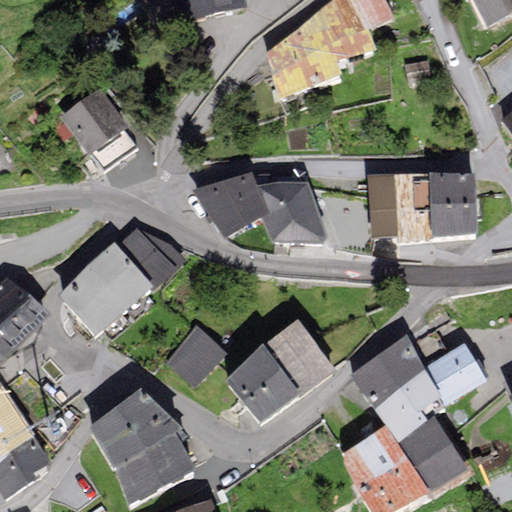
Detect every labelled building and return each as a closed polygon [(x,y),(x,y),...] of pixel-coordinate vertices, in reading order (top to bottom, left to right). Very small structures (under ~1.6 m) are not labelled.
[(174,0),(177,10),(219,0),(174,0)] [(289,33),(260,57),(279,105),(342,82),(334,61),(374,53),(367,34),(396,19),(384,0),(330,0),(318,9),(289,33)] [(511,0),(469,0),(484,32),(511,19),(511,0)] [(96,90),(56,121),(91,166),(131,135),(96,90)] [(511,112),(501,120),(511,137),(511,112)] [(252,177),(188,196),(224,243),(327,250),(363,257),(360,197),(310,197),(306,187),(258,188),(252,177)] [(473,178),(364,181),(367,246),(474,245),(473,178)] [(114,247),(54,300),(96,346),(156,293),(114,247)] [(0,274),(0,355),(45,312),(4,270),(0,274)] [(225,348),(197,325),(167,362),(195,385),(225,348)] [(290,331),(224,383),(264,433),(330,382),(290,331)] [(405,342),(349,378),(385,434),(340,464),(371,511),(423,511),(439,502),(405,450),(454,418),(449,410),(487,386),(461,347),(424,371),(405,342)] [(144,395),(84,432),(135,511),(147,511),(198,480),(144,395)] [(0,402),(0,488),(8,500),(36,481),(32,476),(45,467),(0,402)]
